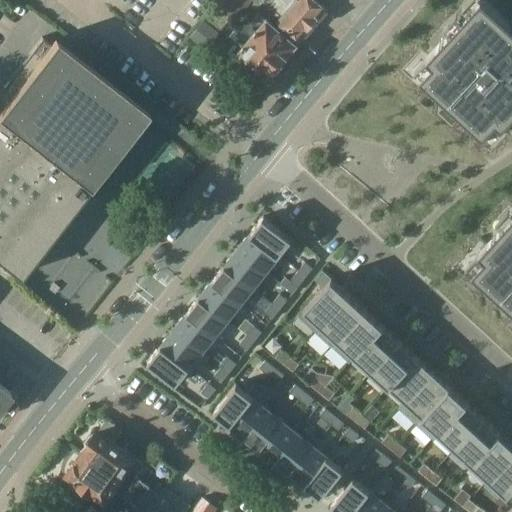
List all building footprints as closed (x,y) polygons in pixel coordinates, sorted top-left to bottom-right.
[(263,0),(262,3),(279,18),(301,37),(326,8),(317,1),(318,0),(263,0)] [(485,0),(478,0),(427,56),(433,62),(420,76),(484,134),(496,120),(502,126),(511,115),(511,21),(510,22),(485,0)] [(245,18),(238,26),(280,63),(293,47),(293,41),(260,13),(251,23),(245,18)] [(205,19),(190,36),(206,50),(220,33),(205,19)] [(261,79),(266,78),(267,78),(280,63),(238,26),(230,35),(237,40),(227,51),(261,79)] [(143,116),(148,111),(55,38),(50,44),(42,37),(0,90),(0,260),(19,275),(88,186),(97,193),(151,123),(143,116)] [(263,216),(251,232),(279,254),(292,238),(263,216)] [(511,216),(478,253),(485,259),(472,273),(511,309),(511,216)] [(251,232),(238,248),(266,271),(279,254),(251,232)] [(238,248),(225,264),(253,287),(266,271),(238,248)] [(305,262),(298,271),(306,277),(313,268),(305,262)] [(225,264),(212,280),(240,303),(253,287),(225,264)] [(298,271),(290,281),(298,287),(306,277),(298,271)] [(304,307),(321,323),(348,293),(332,277),(304,307)] [(212,280),(199,297),(227,319),(240,303),(212,280)] [(365,308),(348,293),(321,323),(338,338),(365,308)] [(280,294),(272,303),(280,309),(288,300),(280,294)] [(199,297),(186,313),(214,335),(227,319),(199,297)] [(272,303),(265,312),(273,319),(280,309),(272,303)] [(338,338),(355,354),(382,324),(365,308),(338,338)] [(186,313),(174,329),(202,351),(214,335),(186,313)] [(355,354),(372,369),(399,339),(382,324),(355,354)] [(255,325),(247,335),(255,341),(262,332),(255,325)] [(174,329),(161,345),(189,367),(202,351),(174,329)] [(247,335),(239,344),(247,350),(255,341),(247,335)] [(372,369),(388,385),(416,355),(399,339),(372,369)] [(161,345),(148,361),(176,383),(189,367),(161,345)] [(281,349),(275,357),(284,364),(290,356),(281,349)] [(405,400),(433,370),(416,355),(388,385),(405,400)] [(290,356),(284,364),(293,372),(300,364),(290,356)] [(229,357),(221,367),(229,373),(237,363),(229,357)] [(262,357),(256,365),(266,373),(272,365),(262,357)] [(272,365),(266,373),(275,380),(281,372),(272,365)] [(221,367),(214,376),(222,382),(229,373),(221,367)] [(433,370),(405,400),(422,416),(450,386),(433,370)] [(317,377),(311,385),(320,393),(326,385),(317,377)] [(233,381),(211,409),(226,421),(248,393),(233,381)] [(292,381),(286,389),(296,396),(302,389),(292,381)] [(209,382),(201,392),(209,398),(217,388),(209,382)] [(326,385),(320,393),(329,400),(336,392),(326,385)] [(439,431),(467,401),(450,386),(422,416),(439,431)] [(302,389),(296,396),(305,404),(311,396),(302,389)] [(248,393),(226,421),(241,433),(263,405),(248,393)] [(467,401),(439,431),(456,447),(484,417),(467,401)] [(263,405),(241,433),(256,445),(279,417),(263,405)] [(322,405),(316,413),(326,420),(332,412),(322,405)] [(353,406),(346,414),(356,421),(362,413),(353,406)] [(332,412),(326,420),(335,428),(341,420),(332,412)] [(362,413),(356,421),(365,428),(371,421),(362,413)] [(279,417),(256,445),(271,457),(294,429),(279,417)] [(473,462),(501,432),(484,417),(456,447),(473,462)] [(294,429),(271,457),(286,469),(309,441),(294,429)] [(352,429),(346,437),(356,444),(362,436),(352,429)] [(135,458),(97,430),(96,432),(91,433),(91,432),(85,440),(86,441),(86,446),(82,451),(143,495),(155,503),(167,487),(160,482),(155,488),(136,475),(144,464),(135,458)] [(511,442),(501,432),(473,462),(490,478),(511,453),(511,442)] [(389,434),(382,442),(387,446),(392,450),(398,442),(389,434)] [(362,436),(356,444),(365,452),(371,444),(362,436)] [(309,441),(286,469),(302,481),(324,453),(309,441)] [(398,442),(392,450),(397,453),(401,457),(407,449),(398,442)] [(387,446),(381,454),(390,461),(397,453),(392,450),(387,446)] [(183,511),(189,504),(167,487),(155,503),(143,495),(82,451),(70,469),(70,475),(77,481),(72,487),(72,492),(82,499),(89,499),(91,495),(114,511),(120,511),(126,504),(137,511),(183,511)] [(324,453),(302,481),(317,493),(339,465),(324,453)] [(511,487),(511,453),(490,478),(507,493),(511,487)] [(425,463),(419,471),(428,478),(434,470),(425,463)] [(398,465),(391,472),(401,480),(407,472),(398,465)] [(434,470),(428,478),(437,486),(443,478),(434,470)] [(407,472),(401,480),(410,487),(416,480),(407,472)] [(354,477),(332,505),(340,511),(350,511),(369,489),(354,477)] [(428,488),(421,496),(431,504),(437,496),(428,488)] [(369,489),(350,511),(375,511),(384,501),(369,489)] [(460,491),(454,499),(463,506),(470,499),(460,491)] [(211,511),(216,506),(202,496),(191,511),(211,511)] [(437,496),(431,504),(440,511),(446,503),(437,496)] [(470,499),(463,506),(470,511),(474,511),(479,506),(470,499)] [(398,511),(384,501),(375,511),(398,511)]
